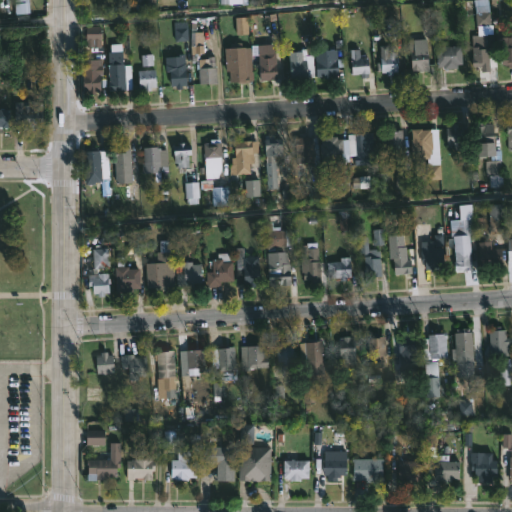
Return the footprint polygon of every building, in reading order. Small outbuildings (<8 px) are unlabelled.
[(29,0),(31,13),(16,15),(14,0),(29,0)] [(477,8),(478,28),(490,28),(490,8),(477,8)] [(202,27),(202,53),(198,53),(198,58),(196,58),(196,60),(191,61),(189,27),(202,27)] [(101,28),(86,28),(86,48),(101,48),(101,28)] [(511,32),(511,67),(506,67),(506,65),(500,65),(499,45),(495,46),(495,37),(508,37),(508,32),(511,32)] [(492,33),(493,47),(494,47),(496,66),(488,66),(489,71),(480,72),(479,66),(470,67),(470,58),(471,58),(470,35),(492,33)] [(424,38),(427,70),(410,70),(409,51),(412,51),(411,39),(424,38)] [(123,44),(124,65),(133,65),(133,90),(110,91),(109,52),(112,52),(112,44),(123,44)] [(460,45),(460,64),(456,64),(456,68),(435,67),(435,46),(460,45)] [(249,47),(252,81),(228,82),(227,70),(224,71),(223,49),(249,47)] [(273,47),(276,79),(258,80),(256,48),(273,47)] [(307,48),(307,55),(311,54),(312,77),(305,77),(306,81),(289,82),(287,52),(300,51),(300,48),(307,48)] [(335,49),(335,50),(341,49),(342,67),(336,67),(335,78),(331,78),(330,75),(327,75),(327,78),(322,78),(322,76),(314,76),(313,49),(335,49)] [(358,51),(359,57),(366,57),(367,73),(350,74),(349,58),(351,58),(351,51),(358,51)] [(395,51),(395,57),(397,57),(396,72),(391,72),(391,75),(385,76),(385,72),(379,72),(379,56),(385,56),(385,51),(395,51)] [(181,54),(183,85),(178,86),(179,89),(173,90),(173,86),(170,86),(169,72),(166,72),(165,58),(175,57),(175,54),(181,54)] [(142,58),(144,68),(154,66),(152,56),(142,58)] [(213,56),(215,83),(197,83),(197,59),(206,58),(206,56),(213,56)] [(98,60),(98,65),(104,65),(105,75),(102,75),(103,91),(98,91),(98,94),(92,95),(92,92),(86,92),(85,66),(90,66),(90,60),(98,60)] [(156,70),(157,91),(147,91),(147,87),(140,87),(140,70),(156,70)] [(44,102),(43,127),(22,128),(22,122),(15,122),(16,102),(44,102)] [(0,110),(11,110),(11,128),(4,128),(4,125),(2,125),(2,129),(0,129),(0,110)] [(482,123),(482,124),(491,123),(493,151),(499,150),(502,180),(492,181),(491,173),(485,173),(484,161),(494,160),(493,156),(475,157),(472,123),(482,123)] [(420,128),(429,129),(429,132),(430,132),(430,154),(428,154),(428,158),(409,158),(410,128),(420,128)] [(448,128),(448,147),(464,147),(464,128),(448,128)] [(401,154),(385,155),(383,131),(400,129),(402,154),(401,154)] [(371,151),(371,153),(373,153),(374,164),(353,165),(353,155),(348,155),(346,134),(371,132),(371,151)] [(317,150),(318,178),(312,178),(311,162),(294,164),(293,137),(310,137),(310,135),(316,135),(317,150)] [(330,135),(330,136),(335,136),(335,139),(340,139),(340,161),(331,161),(331,164),(318,164),(318,144),(319,144),(319,135),(330,135)] [(276,188),(265,189),(262,139),(280,138),(281,162),(274,162),(276,188)] [(158,147),(158,150),(165,150),(166,171),(158,172),(159,181),(153,182),(153,172),(140,172),(140,162),(142,162),(141,142),(158,140),(158,147)] [(249,141),(255,141),(256,153),(252,153),(252,164),(248,164),(248,174),(228,175),(228,165),(230,165),(229,157),(232,157),(231,142),(249,141)] [(183,142),(183,145),(188,145),(188,154),(186,154),(187,167),(175,167),(175,162),(172,163),(172,145),(177,145),(177,142),(183,142)] [(206,161),(222,161),(222,145),(206,145),(206,161)] [(127,147),(128,148),(134,148),(136,178),(130,179),(130,182),(114,183),(113,158),(111,158),(110,149),(127,147)] [(98,150),(99,180),(107,180),(107,189),(100,190),(100,183),(82,183),(81,151),(98,150)] [(502,231),(489,231),(487,205),(500,204),(502,231)] [(365,237),(367,251),(367,249),(375,249),(375,251),(378,251),(379,277),(362,276),(362,253),(358,253),(357,237),(365,237)] [(157,289),(145,289),(144,263),(156,263),(156,251),(158,251),(157,242),(171,241),(172,288),(157,289)] [(404,241),(405,260),(409,260),(410,273),(393,274),(392,258),(388,259),(388,247),(389,247),(389,242),(404,241)] [(426,242),(427,248),(442,247),(444,267),(435,268),(435,271),(423,270),(423,263),(420,264),(419,242),(426,242)] [(489,242),(490,248),(499,248),(500,263),(477,264),(477,242),(489,242)] [(106,244),(106,249),(109,249),(109,269),(94,269),(94,249),(101,249),(101,244),(106,244)] [(464,244),(465,252),(470,252),(471,270),(453,271),(453,244),(464,244)] [(243,247),(243,256),(257,256),(258,283),(254,283),(254,286),(247,287),(247,284),(236,284),(234,247),(243,247)] [(229,252),(232,281),(219,282),(219,287),(209,288),(209,285),(205,285),(204,272),(211,272),(210,259),(216,259),(216,253),(229,252)] [(122,257),(122,267),(126,267),(126,269),(138,269),(138,291),(114,292),(113,267),(115,267),(115,257),(122,257)] [(344,277),(345,281),(339,281),(339,278),(326,278),(325,262),(338,261),(338,257),(348,257),(349,277),(344,277)] [(284,259),(284,263),(288,263),(288,281),(283,281),(283,284),(276,284),(276,281),(271,281),(271,272),(266,272),(266,263),(273,263),(273,259),(284,259)] [(313,259),(313,261),(318,261),(318,280),(302,280),(302,259),(313,259)] [(180,260),(181,262),(190,262),(190,264),(199,264),(200,281),(186,282),(186,288),(175,288),(172,260),(180,260)] [(105,273),(107,293),(103,293),(103,296),(96,297),(96,294),(91,294),(90,286),(87,286),(86,274),(105,273)] [(499,326),(499,330),(504,330),(505,338),(510,337),(509,356),(504,356),(504,358),(489,357),(487,331),(492,330),(492,326),(499,326)] [(467,328),(467,332),(470,332),(471,359),(454,360),(453,332),(455,332),(454,329),(467,328)] [(444,338),(445,358),(435,358),(436,360),(430,361),(427,351),(421,351),(421,339),(426,338),(426,334),(445,332),(445,338),(444,338)] [(415,359),(396,360),(395,335),(414,334),(415,359)] [(352,337),(354,364),(339,365),(338,337),(352,337)] [(384,356),(385,366),(373,367),(372,357),(367,357),(366,338),(383,337),(384,356)] [(320,341),(323,387),(312,388),(313,402),(303,403),(300,365),(299,365),(297,343),(320,341)] [(263,350),(263,356),(265,356),(266,367),(248,368),(248,371),(240,371),(239,346),(264,344),(263,350)] [(294,371),(294,345),(278,345),(278,371),(294,371)] [(219,371),(217,371),(215,349),(232,347),(234,370),(219,371)] [(197,374),(185,375),(184,350),(202,349),(203,372),(197,373),(197,374)] [(166,377),(166,383),(157,384),(154,352),(171,351),(173,376),(166,377)] [(105,352),(105,355),(111,355),(112,373),(94,373),(94,356),(99,356),(99,352),(105,352)] [(131,354),(132,358),(144,357),(145,375),(136,376),(137,381),(127,381),(126,368),(119,369),(118,355),(131,354)] [(500,369),(500,387),(511,387),(511,361),(508,362),(508,369),(500,369)] [(438,396),(425,397),(423,363),(436,362),(438,396)] [(433,428),(433,455),(447,455),(447,461),(458,461),(457,479),(450,479),(450,482),(439,482),(436,481),(436,479),(433,479),(433,485),(426,485),(426,462),(424,462),(426,428),(433,428)] [(88,445),(104,445),(104,434),(88,434),(88,445)] [(118,443),(118,468),(114,468),(114,476),(103,476),(103,480),(85,480),(86,464),(84,464),(84,459),(108,460),(108,443),(118,443)] [(269,452),(268,481),(237,480),(237,446),(269,447),(269,452)] [(232,447),(232,481),(215,482),(215,465),(202,465),(202,447),(232,447)] [(336,475),(335,481),(325,481),(325,475),(322,475),(323,451),(344,451),(344,475),(336,475)] [(490,452),(490,460),(495,460),(495,477),(490,476),(490,482),(476,482),(476,476),(472,476),(472,470),(469,470),(469,452),(490,452)] [(150,453),(150,461),(152,461),(152,471),(150,471),(149,480),(132,478),(132,480),(125,480),(125,461),(133,459),(133,453),(150,453)] [(179,459),(179,460),(194,460),(194,478),(186,478),(186,480),(175,480),(172,479),(172,478),(169,478),(169,460),(179,459)] [(292,459),(307,461),(307,478),(299,478),(299,481),(288,481),(288,479),(282,478),(282,461),(292,459)] [(372,480),(372,482),(364,482),(364,481),(350,480),(350,459),(381,459),(381,480),(372,480)] [(416,479),(416,481),(404,481),(404,479),(396,479),(396,462),(420,462),(420,479),(416,479)]
